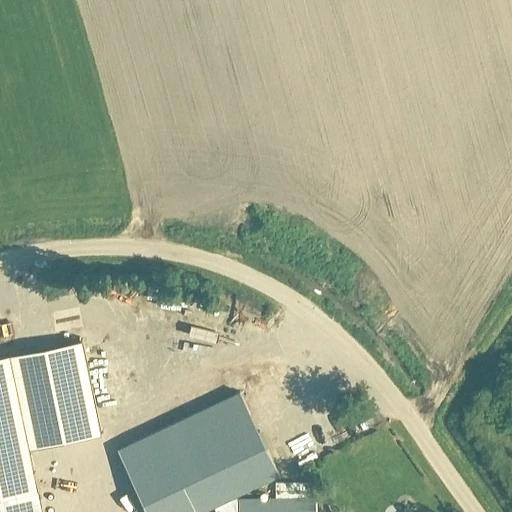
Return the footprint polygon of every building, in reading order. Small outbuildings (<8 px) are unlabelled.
[(240,340),(242,328),(216,323),(213,336),(240,340)] [(0,479),(37,473),(32,448),(105,435),(87,340),(0,356),(0,479)] [(205,511),(280,477),(240,392),(119,450),(147,511),(205,511)] [(66,511),(65,485),(49,486),(50,511),(66,511)] [(318,511),(318,499),(237,500),(237,511),(318,511)]
